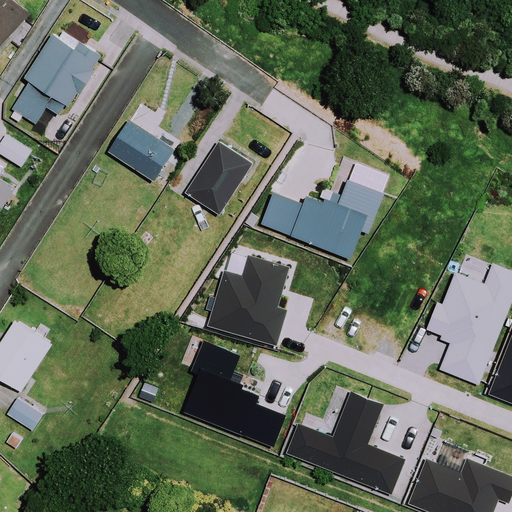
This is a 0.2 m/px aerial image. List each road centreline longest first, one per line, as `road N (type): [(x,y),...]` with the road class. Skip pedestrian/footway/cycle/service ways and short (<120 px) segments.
road 1 (residential): [(163,19),(0,276)]
road 2 (residential): [(163,19),(264,89)]
